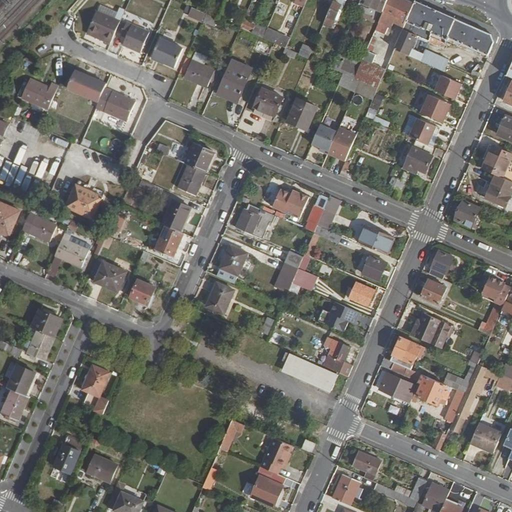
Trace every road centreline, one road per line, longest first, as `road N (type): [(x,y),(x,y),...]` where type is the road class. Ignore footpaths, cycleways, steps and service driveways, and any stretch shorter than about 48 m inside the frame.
road 1 (residential): [(92,311),(160,338),(243,144)]
road 2 (residential): [(341,422),(427,226)]
road 3 (residential): [(427,226),(511,31)]
road 4 (unclassified): [(92,311),(10,506)]
road 5 (residential): [(243,144),(427,226)]
road 6 (residential): [(511,496),(341,422)]
road 7 (residential): [(155,106),(161,85),(59,39)]
